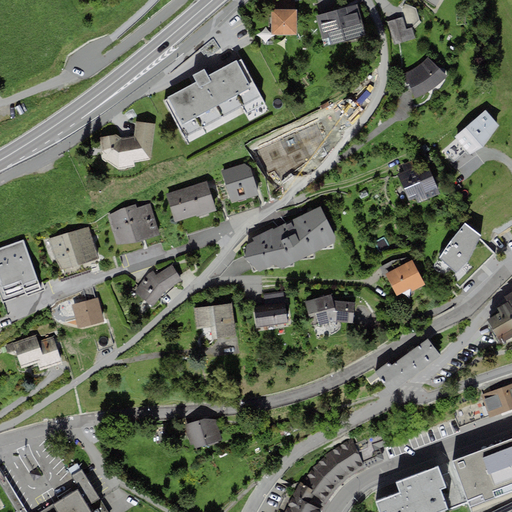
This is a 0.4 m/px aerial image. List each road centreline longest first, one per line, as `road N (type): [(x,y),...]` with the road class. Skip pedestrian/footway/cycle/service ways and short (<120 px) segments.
road 1 (residential): [(511,269),(351,372),(286,397),(65,422),(0,440)]
road 2 (residential): [(106,357),(307,179),(371,108),(384,63),(368,0)]
road 3 (primary): [(212,0),(60,123),(0,160)]
road 4 (residential): [(182,47),(166,74),(123,106),(0,182)]
road 5 (primary): [(0,161),(58,141),(182,47)]
road 6 (residential): [(247,511),(297,449),(407,389)]
road 7 (tertiary): [(333,511),(359,481),(511,420)]
road 8 (residential): [(407,389),(511,283)]
